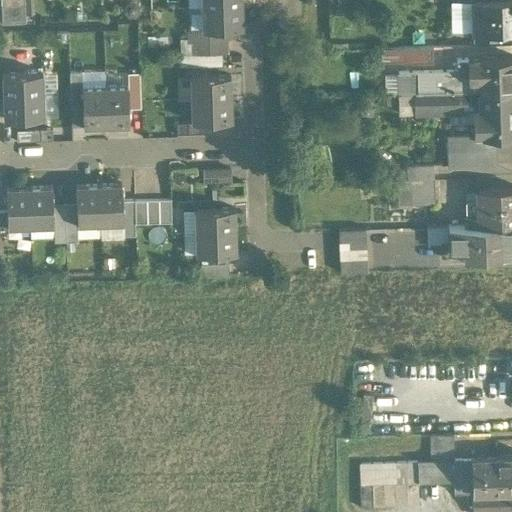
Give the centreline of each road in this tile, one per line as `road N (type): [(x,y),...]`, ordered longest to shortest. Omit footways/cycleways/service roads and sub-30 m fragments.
road 1 (residential): [(253,151),(0,156)]
road 2 (residential): [(253,151),(253,31),(280,0)]
road 3 (residential): [(259,278),(253,151)]
